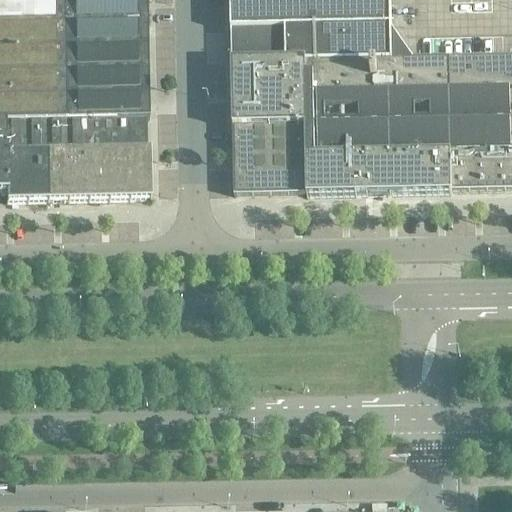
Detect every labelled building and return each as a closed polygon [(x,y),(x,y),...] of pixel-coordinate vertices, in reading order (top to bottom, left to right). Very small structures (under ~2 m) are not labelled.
[(65,121),(62,0),(0,0),(0,197),(6,197),(6,206),(48,205),(48,199),(49,199),(48,155),(68,155),(67,121),(65,121)] [(146,28),(145,0),(62,0),(65,121),(67,121),(68,155),(48,155),(49,199),(48,199),(48,205),(150,203),(149,153),(145,153),(144,121),(148,121),(147,75),(146,28)] [(229,0),(231,34),(342,32),(391,30),(390,0),(229,0)] [(412,62),(391,30),(342,32),(343,63),(412,62)] [(343,63),(342,32),(231,34),(231,66),(268,65),(276,62),(277,65),(343,63)] [(452,197),(451,194),(511,193),(511,59),(412,62),(343,63),(277,65),(276,62),(268,65),(231,66),(234,199),(306,197),(306,200),(452,197)]
